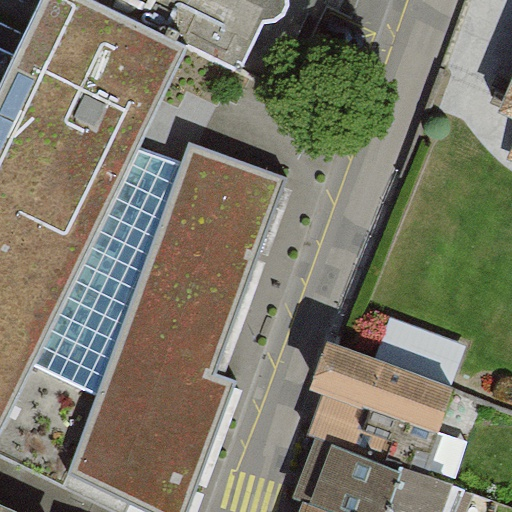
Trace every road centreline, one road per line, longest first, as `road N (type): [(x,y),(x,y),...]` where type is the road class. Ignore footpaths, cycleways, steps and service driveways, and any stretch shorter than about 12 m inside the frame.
road 1 (residential): [(249,511),(434,0)]
road 2 (unknown): [(17,0),(107,46),(138,96),(138,125),(124,201),(50,331),(20,362),(0,369)]
